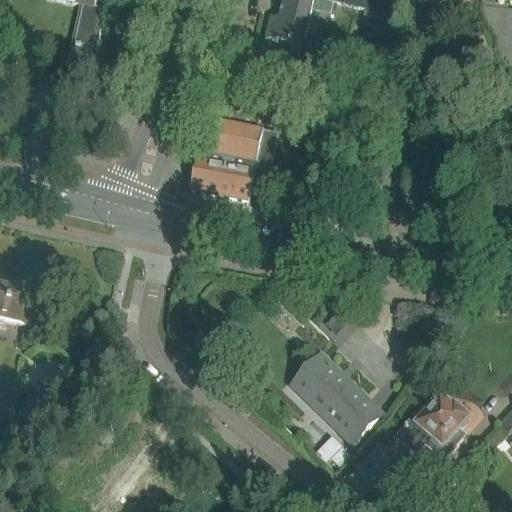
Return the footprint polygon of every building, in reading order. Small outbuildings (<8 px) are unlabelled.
[(46,0),(83,8),(78,29),(89,31),(85,48),(97,50),(98,44),(106,13),(108,0),(106,0),(107,1),(101,0),(46,0)] [(270,18),(265,41),(304,50),(312,13),(315,1),(315,0),(284,0),(279,21),(270,18)] [(346,0),(344,7),(365,12),(363,18),(386,23),(390,0),(346,0)] [(511,0),(423,0),(423,3),(462,8),(462,0),(479,0),(482,0),(482,1),(511,4),(511,0)] [(72,45),(66,70),(91,76),(97,50),(85,48),(72,45)] [(190,193),(191,193),(249,205),(250,197),(263,134),(263,133),(218,124),(216,133),(207,131),(205,135),(191,160),(196,163),(190,193)] [(0,290),(0,321),(27,328),(34,298),(0,290)] [(293,389),(353,447),(382,418),(321,360),(293,389)] [(444,464),(467,439),(466,438),(464,440),(457,433),(459,431),(463,431),(467,426),(467,422),(468,421),(455,410),(453,412),(440,401),(418,427),(412,422),(399,437),(418,454),(425,447),(444,464)] [(320,459),(344,468),(350,451),(327,442),(320,459)] [(71,510),(67,511),(149,511),(136,500),(145,489),(142,482),(112,457),(101,470),(98,468),(61,502),(71,510)] [(429,464),(396,498),(410,511),(415,511),(425,502),(423,500),(444,479),(429,464)]
